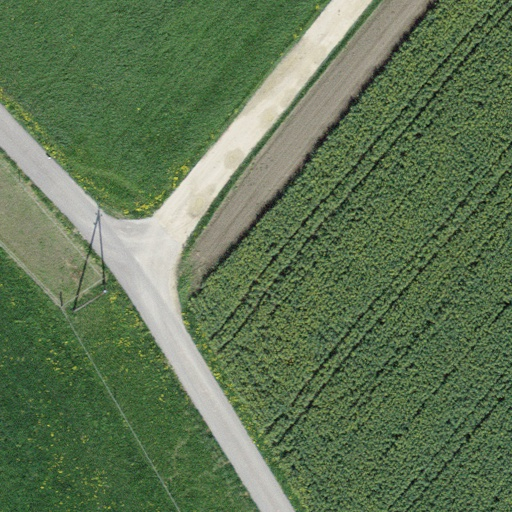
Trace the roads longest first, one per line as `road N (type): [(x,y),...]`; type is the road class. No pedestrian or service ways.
road 1 (unclassified): [(279,511),(131,265),(0,126)]
road 2 (track): [(131,265),(349,0)]
